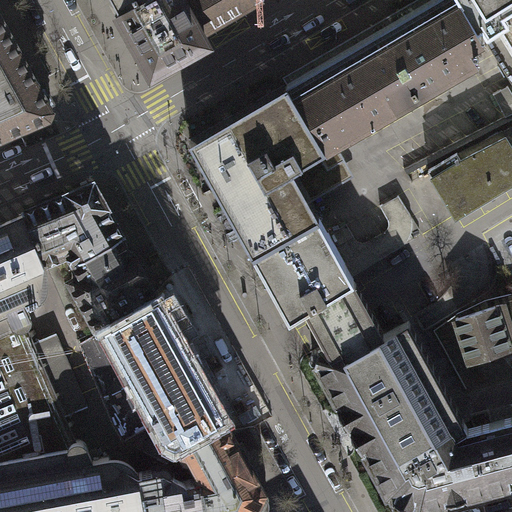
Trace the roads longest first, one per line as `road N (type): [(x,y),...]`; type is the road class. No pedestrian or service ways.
road 1 (residential): [(116,129),(328,511)]
road 2 (residential): [(116,129),(336,0)]
road 3 (residential): [(45,0),(116,129)]
road 4 (residential): [(0,184),(116,129)]
